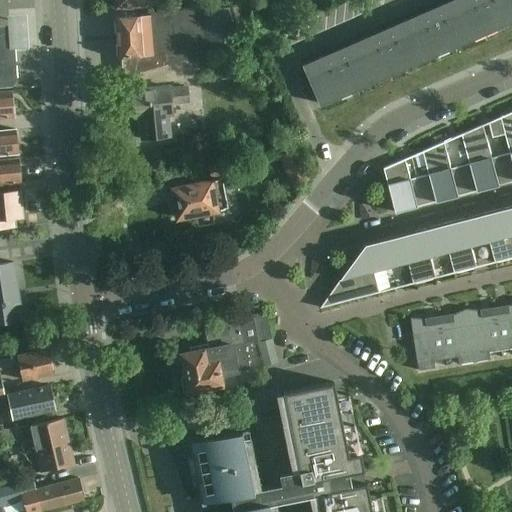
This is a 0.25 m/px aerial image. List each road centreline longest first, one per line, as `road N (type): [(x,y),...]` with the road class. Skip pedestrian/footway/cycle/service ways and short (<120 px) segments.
road 1 (residential): [(244,274),(382,122),(511,68)]
road 2 (tertiary): [(84,301),(57,0)]
road 3 (residential): [(434,511),(424,456),(404,427),(296,324)]
road 4 (residential): [(296,324),(511,275)]
road 5 (tertiary): [(131,511),(84,301)]
road 6 (residential): [(84,301),(244,274)]
